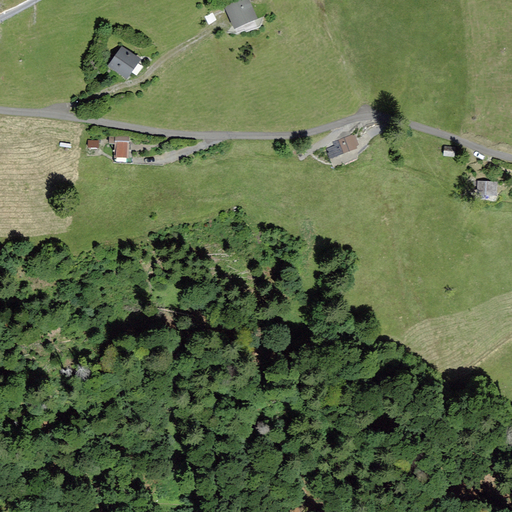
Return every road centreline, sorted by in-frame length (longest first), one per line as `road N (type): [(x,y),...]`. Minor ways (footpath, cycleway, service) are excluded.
road 1 (unclassified): [(511,158),(369,114),(294,135),(189,135),(0,109)]
road 2 (track): [(47,113),(141,79),(221,24)]
